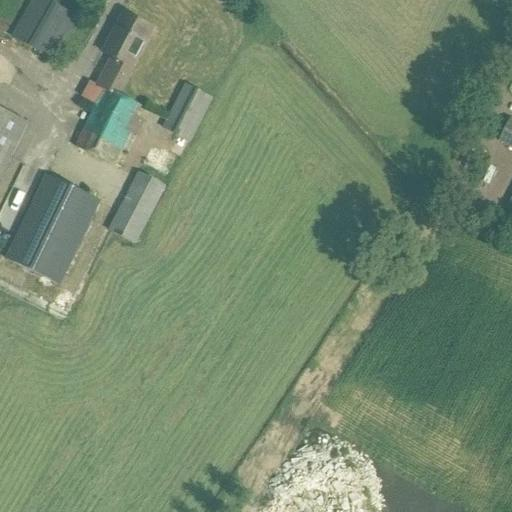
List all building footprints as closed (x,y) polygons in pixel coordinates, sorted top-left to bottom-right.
[(46,0),(33,0),(12,38),(55,63),(80,19),(46,0)] [(100,87),(105,89),(123,98),(155,31),(123,15),(106,52),(114,56),(100,87)] [(185,85),(163,130),(191,144),(214,100),(185,85)] [(105,89),(76,149),(117,168),(134,132),(140,133),(144,124),(140,122),(145,109),(123,98),(105,89)] [(0,182),(28,124),(0,110),(0,182)] [(511,121),(501,143),(511,148),(511,121)] [(139,173),(109,232),(136,248),(167,188),(139,173)] [(47,176),(5,259),(62,287),(102,203),(47,176)]
